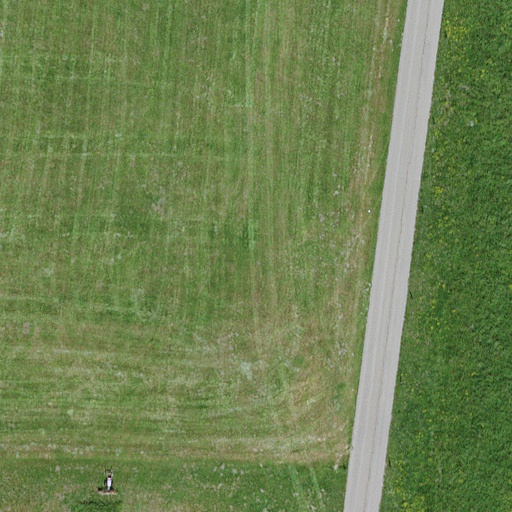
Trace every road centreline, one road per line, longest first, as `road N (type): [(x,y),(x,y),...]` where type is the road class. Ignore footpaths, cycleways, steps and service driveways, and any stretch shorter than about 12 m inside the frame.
road 1 (unclassified): [(362,511),(431,0)]
road 2 (track): [(0,497),(363,498)]
